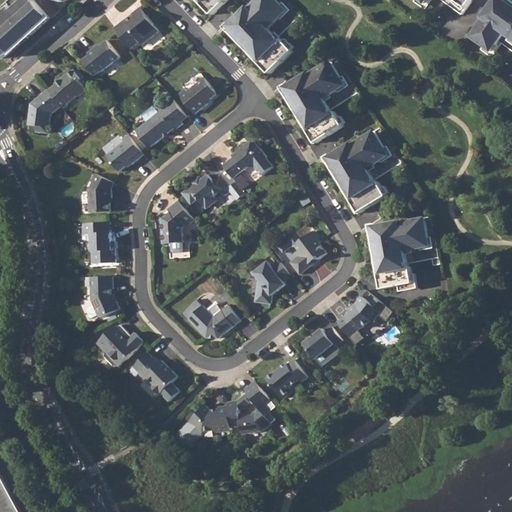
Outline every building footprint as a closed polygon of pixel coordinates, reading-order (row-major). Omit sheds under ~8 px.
[(10,55),(50,18),(35,2),(35,1),(34,0),(23,0),(9,14),(6,11),(0,15),(0,57),(1,58),(2,58),(4,57),(5,57),(7,57),(8,56),(10,55)] [(198,0),(213,15),(229,0),(198,0)] [(249,7),(227,29),(271,74),(295,51),(283,39),(282,41),(279,38),(270,29),(288,11),(277,0),(257,0),(250,8),(249,7)] [(511,0),(496,0),(484,17),(484,18),(476,29),(479,31),(474,39),(486,47),(492,52),(506,33),(511,37),(511,0)] [(117,27),(140,6),(137,2),(113,22),(117,27)] [(125,21),(116,29),(132,49),(141,42),(144,45),(160,32),(141,8),(133,15),(134,16),(127,22),(125,21)] [(90,55),(83,60),(96,76),(102,71),(103,72),(121,57),(108,41),(97,50),(96,48),(88,54),(90,55)] [(310,74),(284,90),(317,144),(345,126),(336,112),(334,113),(333,110),(326,99),(347,86),(333,63),(328,67),(326,64),(310,74)] [(56,85),(49,90),(63,106),(64,109),(68,105),(69,103),(78,96),(80,96),(87,91),(87,89),(80,81),(83,79),(83,76),(79,70),(75,70),(64,79),(63,78),(55,84),(56,85)] [(186,89),(179,94),(196,115),(208,104),(207,103),(218,94),(205,78),(188,92),(186,89)] [(63,106),(49,90),(32,104),(29,125),(30,125),(30,131),(50,134),(52,115),(63,106)] [(162,111),(137,131),(151,148),(175,128),(177,130),(184,124),(167,102),(159,108),(162,111)] [(146,154),(130,134),(124,139),(126,142),(108,156),(121,172),(132,163),(133,164),(146,154)] [(353,144),(327,160),(361,214),(389,196),(380,182),(378,183),(376,180),(369,169),(391,156),(377,134),(371,137),(370,135),(354,144),(353,144)] [(235,157),(224,165),(234,178),(245,170),(246,171),(251,167),(257,168),(264,176),(275,167),(268,159),(269,158),(257,143),(254,143),(248,147),(244,143),(239,148),(238,152),(234,156),(235,157)] [(116,183),(97,174),(93,182),(94,183),(90,191),(91,213),(112,212),(111,198),(113,198),(112,189),(116,183)] [(196,184),(184,193),(193,204),(199,199),(206,207),(210,207),(217,202),(217,198),(215,196),(221,192),(225,196),(233,190),(222,175),(214,181),(209,175),(196,185),(196,184)] [(189,225),(196,220),(180,201),(169,210),(171,213),(165,218),(163,218),(164,244),(172,243),(173,251),(175,253),(183,253),(185,250),(183,227),(188,224),(189,225)] [(401,222),(371,228),(383,290),(415,284),(412,267),(410,268),(409,264),(407,252),(432,247),(427,221),(420,223),(420,219),(401,223),(401,222)] [(111,222),(84,224),(85,235),(93,234),(94,259),(98,262),(107,262),(107,264),(118,263),(117,248),(114,248),(113,233),(112,233),(111,222)] [(292,263),(301,274),(312,266),(311,264),(318,258),(320,260),(328,253),(320,243),(322,241),(314,231),(295,245),(300,252),(300,256),(292,263)] [(292,275),(282,262),(274,268),(269,262),(255,273),(259,278),(257,302),(272,304),(273,295),(272,294),(277,290),(278,291),(287,284),(284,281),(292,275)] [(115,289),(114,276),(92,277),(93,300),(100,316),(103,318),(121,309),(118,302),(114,300),(112,295),(112,289),(115,289)] [(352,314),(346,318),(357,333),(363,328),(364,328),(374,321),(375,323),(383,312),(363,297),(359,302),(360,303),(357,306),(356,305),(349,310),(352,314)] [(220,339),(242,321),(230,305),(215,317),(204,305),(190,320),(208,338),(211,338),(211,337),(216,337),(216,338),(220,339)] [(141,347),(146,342),(137,333),(131,338),(128,334),(130,333),(122,325),(113,330),(99,344),(106,352),(106,357),(116,367),(121,367),(141,348),(141,347)] [(345,341),(334,327),(327,332),(324,329),(306,343),(318,359),(336,344),(337,346),(345,341)] [(155,357),(139,373),(145,379),(148,377),(155,384),(154,385),(154,388),(159,393),(163,393),(179,377),(174,371),(171,372),(168,369),(170,367),(163,360),(161,363),(155,357)] [(310,377),(296,360),(285,368),(282,368),(268,379),(283,398),(287,398),(293,393),(294,389),(292,387),(301,380),(303,383),(310,377)] [(270,398),(260,385),(249,394),(261,409),(256,413),(241,415),(240,410),(242,409),(250,403),(245,397),(239,401),(229,402),(230,406),(232,427),(242,425),(243,434),(264,431),(274,424),(267,416),(272,412),(267,405),(265,403),(270,398)] [(233,430),(230,406),(220,407),(220,409),(212,410),(207,405),(191,422),(204,435),(205,431),(215,430),(217,432),(233,430)] [(0,511),(22,511),(14,496),(0,472),(0,511)]
